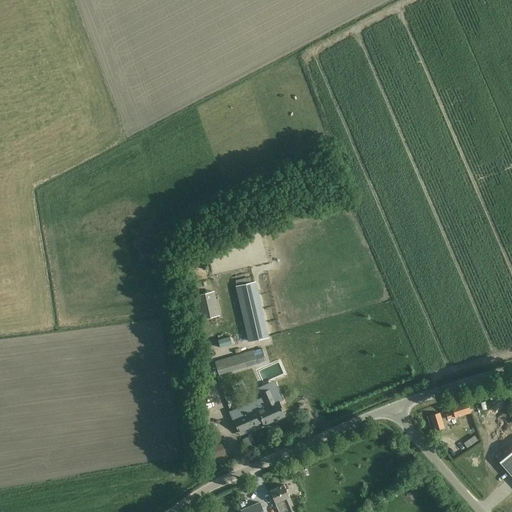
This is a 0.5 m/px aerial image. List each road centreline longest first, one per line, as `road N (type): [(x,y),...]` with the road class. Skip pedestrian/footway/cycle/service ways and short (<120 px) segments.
road 1 (unclassified): [(390,411),(204,492),(178,511)]
road 2 (unclassified): [(477,511),(390,411)]
road 3 (unclassified): [(390,411),(511,370)]
